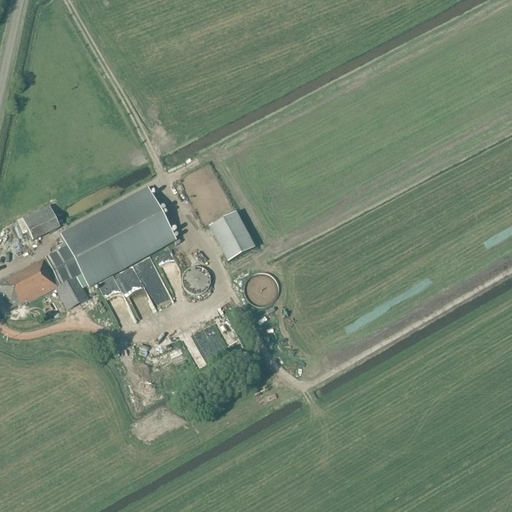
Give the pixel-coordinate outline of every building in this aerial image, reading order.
[(55,290),(76,279),(82,291),(87,288),(88,290),(176,244),(150,193),(125,207),(62,240),(66,248),(40,262),(55,290)] [(48,208),(21,221),(32,242),(59,229),(48,208)] [(224,263),(253,250),(236,213),(207,226),(224,263)] [(18,307),(19,309),(55,290),(40,262),(0,283),(0,291),(1,293),(0,292),(0,299),(6,312),(18,307)] [(207,292),(209,290),(210,287),(210,283),(210,280),(209,277),(208,275),(206,272),(203,270),(200,269),(197,268),(194,269),(191,269),(188,271),(186,273),(184,275),(182,278),(182,281),(181,284),(182,287),(183,290),(185,292),(187,295),(190,296),(193,297),(196,297),(199,297),(202,296),(205,294),(207,292)] [(67,312),(88,301),(82,291),(76,279),(55,290),(57,294),(67,312)] [(257,309),(260,309),(263,309),(265,308),(268,307),(270,305),(272,303),(273,300),(274,297),(274,294),(274,292),(273,289),(272,286),(270,284),(268,283),(265,281),(262,280),(259,280),(257,281),(254,281),(251,283),(249,285),(247,287),(246,289),(245,292),(245,295),(246,298),(246,300),(248,303),(250,305),(252,307),(254,308),(257,309)] [(53,312),(49,304),(43,307),(47,315),(53,312)]
